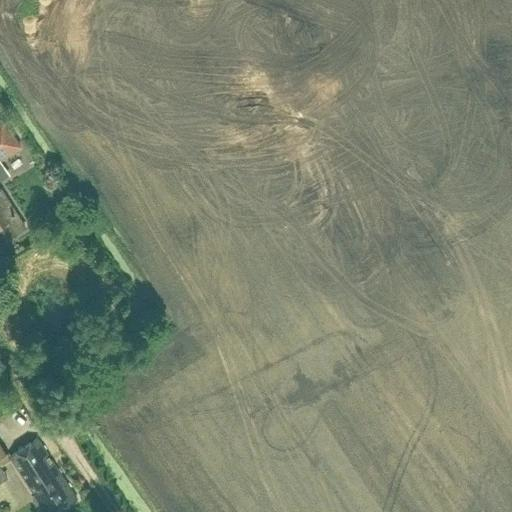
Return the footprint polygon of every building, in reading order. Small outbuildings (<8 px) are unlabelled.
[(2,117),(0,117),(0,159),(21,145),(2,117)] [(0,161),(0,179),(8,174),(0,161)] [(0,188),(0,242),(25,227),(0,188)] [(37,437),(9,455),(36,497),(32,499),(40,511),(54,511),(76,498),(37,437)] [(0,441),(0,465),(11,459),(0,441)]
